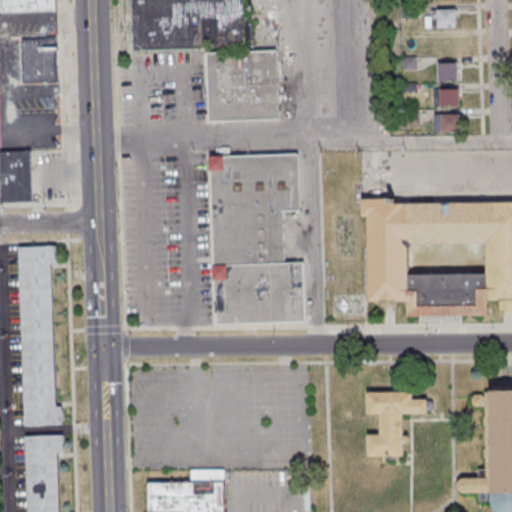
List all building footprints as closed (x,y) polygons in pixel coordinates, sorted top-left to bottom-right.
[(0,0),(0,12),(56,11),(55,0),(0,0)] [(243,0),(131,0),(133,47),(245,44),(243,0)] [(456,27),(456,9),(430,9),(430,27),(456,27)] [(58,36),(19,37),(19,83),(59,82),(58,36)] [(276,50),(208,52),(209,121),(279,119),(276,50)] [(458,80),(458,62),(438,62),(438,80),(458,80)] [(459,88),(434,88),(434,106),(459,106),(459,88)] [(459,113),(434,113),(434,132),(459,132),(459,113)] [(0,202),(32,202),(32,150),(0,150),(0,202)] [(284,210),(300,209),(299,153),(211,155),(214,323),(305,321),(304,261),(285,261),(284,210)] [(370,302),(369,218),(362,218),(362,200),(395,199),(395,205),(511,203),(511,310),(501,311),(500,301),(490,301),(490,316),(410,317),(409,301),(370,302)] [(19,245),(24,425),(63,424),(63,405),(56,405),(52,263),(57,263),(57,244),(19,245)] [(511,511),(497,511),(493,506),(493,501),(480,501),(480,494),(462,494),(458,491),(458,483),(461,479),(480,479),(479,471),(486,471),(486,407),(476,407),(473,405),(473,398),(475,395),(486,395),(485,392),(490,392),(493,386),(511,386),(511,511)] [(368,394),(414,393),(414,400),(428,400),(428,413),(405,414),(405,436),(409,436),(409,444),(406,444),(406,457),(368,458),(368,435),(382,435),(381,415),(369,415),(368,394)] [(27,511),(60,511),(59,452),(64,452),(64,434),(26,435),(27,511)] [(225,511),(225,481),(148,481),(148,511),(225,511)]
